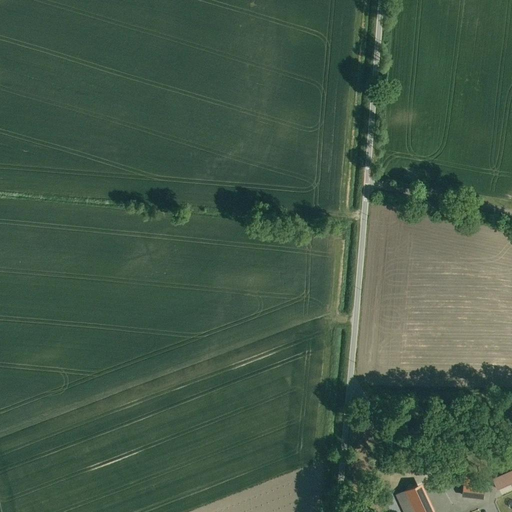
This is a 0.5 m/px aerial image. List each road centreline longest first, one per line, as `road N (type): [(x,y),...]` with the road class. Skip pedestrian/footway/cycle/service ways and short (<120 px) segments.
road 1 (unclassified): [(336,511),(384,0)]
road 2 (track): [(368,184),(511,211)]
